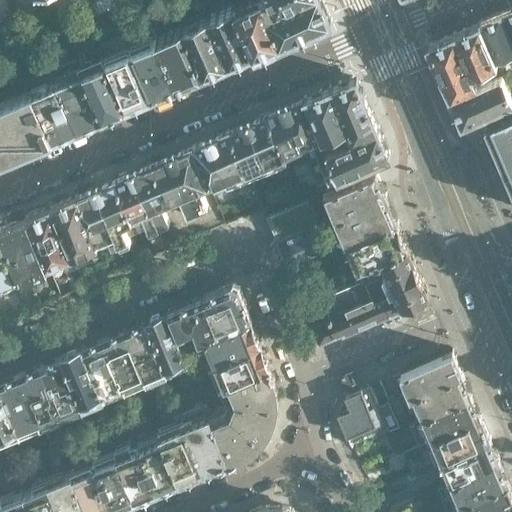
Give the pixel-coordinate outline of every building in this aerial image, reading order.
[(280,40),(268,11),(262,0),(254,0),(235,8),(254,52),(280,40)] [(294,0),(262,0),(268,11),(294,0)] [(332,19),(323,0),(294,0),(268,11),(280,40),(314,26),(332,19)] [(93,3),(80,9),(85,19),(97,14),(93,3)] [(254,52),(235,8),(234,4),(207,16),(228,63),(254,52)] [(511,6),(502,11),(503,11),(511,33),(511,6)] [(511,33),(503,11),(480,21),(498,61),(502,71),(511,92),(511,33)] [(228,63),(207,16),(182,26),(202,74),(228,63)] [(498,61),(480,21),(480,20),(478,21),(478,22),(465,27),(454,32),(471,71),(479,68),(480,69),(498,61)] [(202,74),(182,26),(156,37),(176,85),(202,74)] [(471,71),(454,32),(444,36),(445,36),(432,42),(431,42),(429,43),(430,45),(444,77),(445,79),(451,93),(485,79),(480,69),(479,68),(471,71)] [(176,85),(156,37),(130,48),(150,96),(176,85)] [(150,96),(130,48),(106,58),(126,106),(150,96)] [(126,106),(106,58),(82,69),(102,117),(126,106)] [(102,117),(82,69),(58,79),(78,127),(102,117)] [(511,92),(502,71),(485,79),(451,93),(451,94),(452,94),(463,120),(467,118),(468,122),(511,102),(511,92)] [(389,156),(358,77),(356,74),(330,85),(352,136),(326,148),(337,173),(368,160),(369,164),(389,156)] [(78,127),(58,79),(33,90),(53,137),(78,127)] [(352,136),(330,85),(304,96),(321,134),(326,148),(352,136)] [(0,159),(53,137),(33,90),(0,103),(0,159)] [(321,134),(304,96),(304,95),(285,104),(302,142),(321,134)] [(302,142),(285,104),(267,111),(284,150),(302,142)] [(511,110),(486,122),(511,181),(511,110)] [(284,150),(267,111),(248,119),(265,158),(284,150)] [(265,158),(248,119),(229,128),(246,166),(265,158)] [(246,166),(229,128),(210,136),(227,174),(246,166)] [(227,174),(210,136),(192,144),(208,182),(227,174)] [(208,182),(192,144),(155,160),(171,199),(181,195),(188,212),(206,204),(198,187),(208,182)] [(171,199),(155,160),(135,168),(160,225),(169,221),(162,203),(171,199)] [(160,225),(135,168),(116,176),(133,215),(142,211),(150,229),(160,225)] [(397,218),(376,169),(326,190),(347,240),(397,218)] [(139,229),(133,215),(116,176),(98,184),(123,241),(131,237),(130,233),(139,229)] [(123,241),(98,184),(78,193),(98,240),(109,236),(113,245),(123,241)] [(98,240),(78,193),(52,204),(73,251),(98,240)] [(331,247),(320,222),(310,197),(267,215),(277,240),(288,265),(331,247)] [(73,251),(52,204),(26,214),(27,215),(47,261),(47,262),(73,251)] [(47,261),(27,215),(1,225),(21,272),(47,261)] [(408,243),(397,218),(347,240),(358,264),(408,243)] [(0,285),(0,287),(2,286),(3,287),(4,287),(5,288),(15,284),(14,283),(14,282),(15,282),(15,281),(16,280),(15,276),(20,274),(20,273),(21,272),(1,225),(0,225),(0,285)] [(429,293),(408,243),(358,264),(362,274),(321,292),(330,312),(325,314),(327,318),(313,324),(320,340),(429,293)] [(251,317),(240,285),(232,282),(231,282),(203,294),(218,329),(251,317)] [(218,329),(203,294),(194,298),(193,297),(177,305),(168,309),(179,334),(182,344),(199,337),(218,329)] [(179,334),(168,309),(167,308),(146,317),(147,318),(166,364),(184,357),(179,345),(182,344),(179,334)] [(261,340),(257,330),(251,317),(218,329),(199,337),(208,361),(261,340)] [(166,364),(147,318),(126,327),(145,373),(166,364)] [(145,373),(126,327),(105,336),(124,382),(145,373)] [(124,382),(105,336),(84,345),(103,391),(124,382)] [(225,381),(270,363),(261,340),(208,361),(218,384),(219,383),(225,381)] [(103,391),(84,345),(83,344),(62,353),(82,400),(103,391)] [(463,371),(453,348),(401,370),(411,393),(463,371)] [(82,400),(62,353),(41,362),(61,409),(82,400)] [(61,409),(41,362),(20,371),(40,417),(61,409)] [(272,369),(270,363),(225,381),(219,383),(224,395),(224,397),(277,401),(277,397),(277,393),(277,386),(276,382),(275,376),(273,373),(272,369)] [(40,417),(20,371),(0,379),(0,381),(19,426),(40,417)] [(407,419),(425,412),(471,391),(463,371),(411,393),(399,399),(407,419)] [(0,434),(19,426),(0,381),(0,434)] [(400,423),(391,402),(389,399),(378,403),(371,387),(371,386),(370,386),(369,386),(368,386),(363,389),(362,388),(360,387),(360,388),(347,393),(346,393),(346,394),(346,395),(346,396),(345,396),(340,410),(340,411),(338,412),(352,444),(400,423)] [(435,435),(481,413),(471,391),(425,412),(435,435)] [(277,405),(277,401),(224,397),(221,403),(228,409),(262,438),(263,436),(265,433),(268,429),(270,424),(272,420),(273,419),(274,415),(275,411),(276,407),(277,405)] [(262,438),(228,409),(221,403),(219,406),(208,411),(210,416),(228,458),(233,457),(237,455),(241,453),(245,450),(249,448),(253,445),(258,441),(262,438)] [(228,458),(210,416),(208,411),(207,408),(181,419),(202,469),(228,458)] [(444,456),(490,434),(481,413),(435,435),(405,450),(414,470),(444,456)] [(202,469),(181,419),(158,429),(160,434),(180,479),(202,469)] [(63,448),(85,439),(82,432),(60,441),(63,448)] [(180,479),(160,434),(138,443),(158,488),(180,479)] [(500,457),(494,443),(490,434),(444,456),(454,478),(500,457)] [(158,488),(138,443),(117,452),(135,497),(158,488)] [(135,497),(117,452),(95,462),(113,506),(135,497)] [(509,478),(500,457),(454,478),(463,499),(509,478)] [(99,511),(113,506),(95,462),(72,471),(89,511),(99,511)] [(89,511),(72,471),(72,469),(48,479),(61,511),(89,511)] [(495,511),(511,505),(511,485),(509,478),(463,499),(461,500),(466,511),(495,511)] [(61,511),(48,479),(25,488),(34,511),(61,511)] [(34,511),(25,488),(2,498),(7,511),(34,511)] [(417,511),(411,497),(390,506),(392,511),(417,511)]
